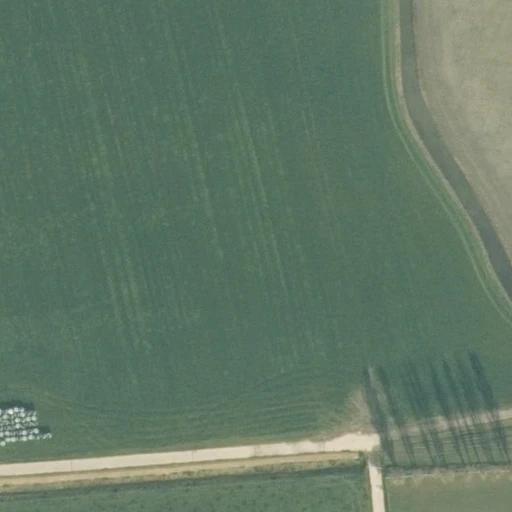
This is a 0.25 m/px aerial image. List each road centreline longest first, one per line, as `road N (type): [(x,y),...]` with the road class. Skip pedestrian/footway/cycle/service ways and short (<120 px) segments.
road 1 (track): [(0,478),(373,447),(378,511)]
road 2 (track): [(373,447),(406,419),(447,406),(511,404)]
